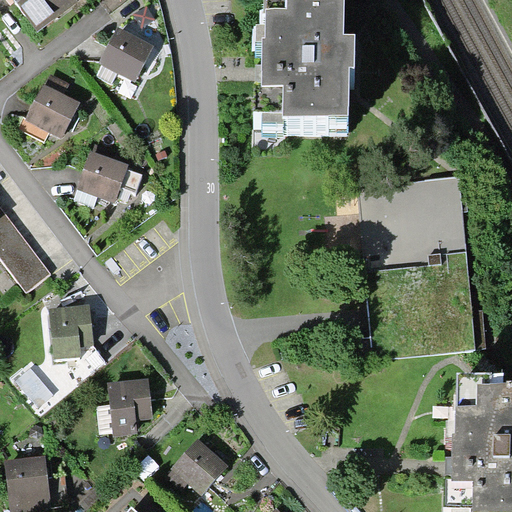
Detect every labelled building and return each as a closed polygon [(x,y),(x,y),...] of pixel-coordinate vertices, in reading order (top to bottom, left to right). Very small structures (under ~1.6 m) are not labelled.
[(78,4),(75,0),(13,0),(39,33),(78,4)] [(304,3),(259,2),(257,98),(246,98),(246,138),(345,139),(346,93),(353,93),(354,62),(342,62),(342,15),(304,15),(304,3)] [(150,51),(112,33),(95,68),(133,86),(145,61),(150,51)] [(66,88),(47,80),(28,125),(64,140),(77,108),(60,101),(66,88)] [(127,170),(87,156),(74,193),(114,207),(127,170)] [(0,261),(25,293),(48,275),(0,212),(0,261)] [(94,310),(57,315),(63,356),(100,350),(94,310)] [(19,381),(39,410),(56,398),(36,369),(19,381)] [(153,384),(113,388),(119,441),(143,438),(141,424),(157,422),(153,384)] [(486,384),(446,384),(444,484),(433,484),(433,511),(511,511),(511,398),(486,399),(486,384)] [(232,475),(199,446),(169,479),(192,499),(197,493),(207,502),(232,475)] [(39,461),(0,464),(0,511),(29,511),(43,511),(40,471),(39,461)]
